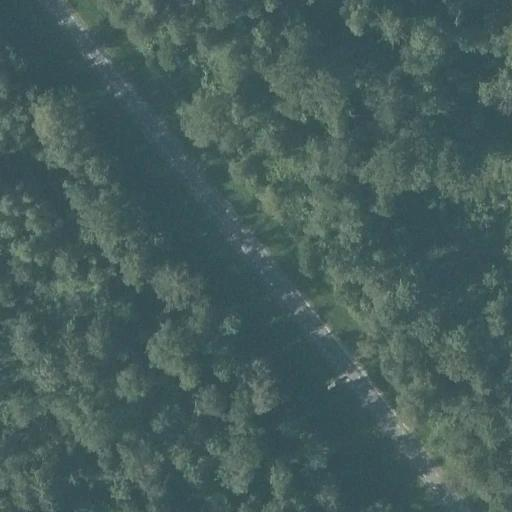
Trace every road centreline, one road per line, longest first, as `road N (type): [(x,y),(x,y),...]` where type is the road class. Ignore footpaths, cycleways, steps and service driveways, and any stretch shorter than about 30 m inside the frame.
road 1 (tertiary): [(456,511),(48,0)]
road 2 (track): [(511,216),(338,363)]
